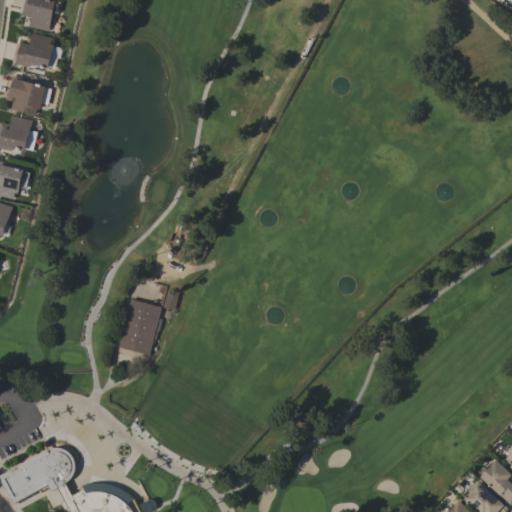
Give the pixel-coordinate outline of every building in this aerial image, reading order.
[(51,0),(59,2),(56,13),(53,13),(49,31),(29,27),(31,17),(21,15),(24,0),(51,0)] [(20,42),(30,45),(30,42),(30,41),(31,34),(32,34),(32,33),(52,38),(51,44),(54,45),(48,69),(30,64),(29,67),(15,64),(20,42)] [(11,75),(26,79),(25,81),(46,86),(45,87),(51,89),(48,104),(42,103),(40,109),(37,108),(35,115),(11,109),(13,101),(6,100),(11,75)] [(32,120),(30,131),(37,132),(33,151),(26,149),(26,151),(12,148),(11,151),(0,148),(0,122),(11,125),(13,116),(32,120)] [(24,170),(18,194),(15,193),(13,200),(0,196),(0,160),(5,162),(5,165),(24,170)] [(0,203),(12,207),(2,237),(0,236),(0,203)] [(168,290),(179,293),(174,310),(163,307),(168,290)] [(162,307),(159,319),(162,319),(159,331),(158,331),(155,340),(154,343),(152,343),(149,355),(118,347),(131,299),(162,307)] [(131,511),(129,505),(133,503),(129,492),(106,486),(105,486),(106,492),(69,493),(67,488),(75,459),(62,447),(0,472),(0,478),(10,503),(47,487),(51,491),(59,487),(69,511),(131,511)] [(511,449),(503,460),(511,468),(511,449)] [(511,504),(511,506),(481,478),(483,475),(482,474),(487,469),(488,470),(497,460),(511,474),(511,504)] [(476,511),(463,499),(470,492),(469,491),(478,481),(509,509),(506,511),(476,511)] [(468,511),(457,501),(446,511),(468,511)]
